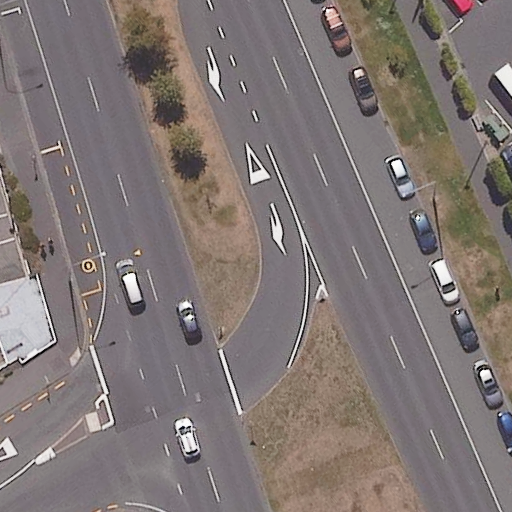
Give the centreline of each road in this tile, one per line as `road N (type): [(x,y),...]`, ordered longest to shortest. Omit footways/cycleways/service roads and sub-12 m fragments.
road 1 (secondary): [(250,0),(466,511)]
road 2 (secondary): [(199,0),(274,208),(286,283),(271,335),(253,358),(184,386)]
road 3 (secondary): [(184,386),(66,0)]
road 4 (unclassified): [(0,485),(112,412),(184,386)]
road 5 (secondary): [(224,511),(184,386)]
